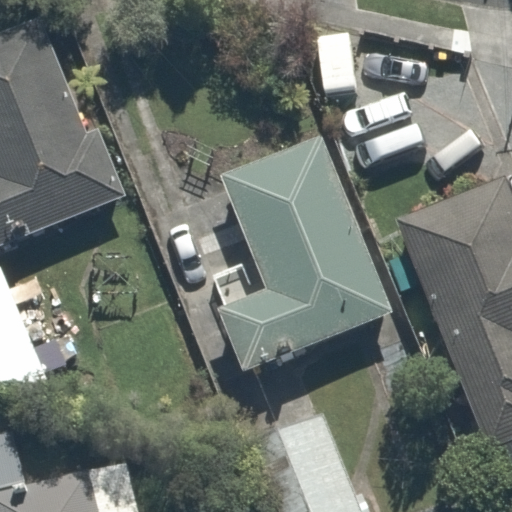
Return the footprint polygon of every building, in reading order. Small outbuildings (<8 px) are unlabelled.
[(0,243),(112,197),(33,11),(0,25),(0,243)] [(491,146),(464,82),(421,100),(448,164),(491,146)] [(383,316),(309,127),(199,170),(246,288),(199,307),(226,377),(383,316)] [(511,214),(509,216),(488,170),(377,221),(476,438),(511,421),(511,214)] [(0,397),(47,377),(0,269),(0,397)] [(360,511),(312,406),(219,448),(248,511),(360,511)] [(0,511),(129,511),(114,453),(29,475),(16,427),(0,430),(0,511)]
